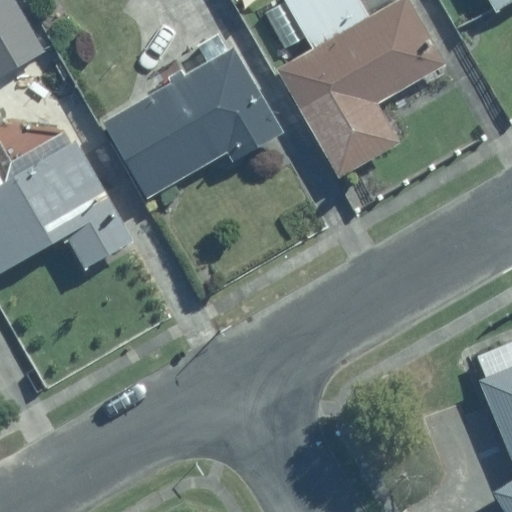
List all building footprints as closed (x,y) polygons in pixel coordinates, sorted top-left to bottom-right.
[(0,0),(0,34),(14,62),(50,44),(27,0),(0,0)] [(278,0),(310,54),(276,74),(339,180),(403,142),(382,106),(447,68),(407,0),(405,0),(376,17),(365,0),(278,0)] [(511,0),(491,0),(500,16),(511,8),(511,0)] [(263,103),(231,50),(105,126),(151,202),(222,159),(218,152),(250,133),(240,117),(263,103)] [(78,145),(0,187),(0,283),(68,247),(85,276),(135,249),(78,145)] [(486,378),(476,383),(511,457),(511,473),(495,482),(509,511),(511,511),(511,360),(504,344),(476,358),(486,378)]
